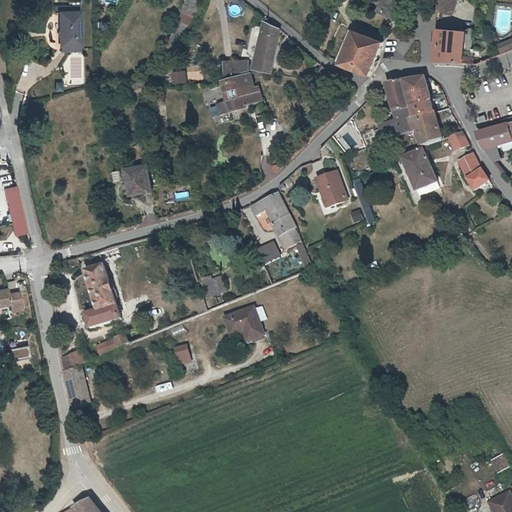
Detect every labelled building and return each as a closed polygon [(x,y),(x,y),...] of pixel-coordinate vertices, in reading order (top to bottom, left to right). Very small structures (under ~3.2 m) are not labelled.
[(397,0),(396,8),(408,14),(409,10),(410,0),(397,0)] [(449,0),(448,4),(463,8),(465,0),(449,0)] [(396,8),(383,2),(376,19),(402,29),(408,14),(396,8)] [(445,14),(459,19),(463,8),(448,4),(445,14)] [(203,16),(206,9),(196,5),(193,11),(203,16)] [(193,11),(181,41),(190,45),(191,42),(199,27),(203,16),(193,11)] [(79,12),(54,13),(55,45),(56,45),(81,44),(79,12)] [(274,25),(270,23),(258,64),(276,69),(285,36),(272,30),(274,25)] [(442,34),(440,63),(448,63),(478,64),(478,58),(468,57),(468,49),(479,50),(480,36),(442,34)] [(344,67),(347,70),(360,37),(355,35),(342,67),(344,67)] [(374,84),(387,51),(360,37),(347,70),(374,84)] [(511,40),(503,44),(507,52),(511,50),(511,40)] [(170,59),(178,64),(190,45),(181,41),(170,59)] [(225,71),(228,85),(248,73),(249,71),(246,62),(225,71)] [(171,85),(186,84),(185,71),(170,72),(171,85)] [(56,83),(56,92),(64,91),(64,82),(56,83)] [(232,110),(222,113),(225,124),(252,116),(251,113),(265,109),(260,95),(257,96),(253,82),(227,92),(232,110)] [(404,90),(417,125),(438,119),(438,118),(425,86),(404,90)] [(383,135),(390,151),(416,140),(411,127),(417,125),(404,90),(387,94),(399,130),(383,135)] [(411,127),(416,140),(417,142),(421,140),(427,153),(447,147),(438,119),(417,125),(411,127)] [(511,119),(486,131),(492,143),(504,160),(511,156),(511,152),(508,144),(511,142),(511,119)] [(466,140),(453,144),(457,154),(463,157),(473,154),(466,140)] [(429,156),(408,166),(425,205),(437,199),(434,193),(443,189),(429,156)] [(484,177),(477,162),(469,166),(478,184),(472,187),(478,198),(492,190),(484,177)] [(478,184),(469,166),(463,168),(472,187),(478,184)] [(153,171),(132,176),(138,202),(159,197),(153,171)] [(343,173),(323,179),(328,199),(332,198),(335,207),(351,203),(343,173)] [(22,221),(16,186),(4,188),(12,235),(25,233),(22,221)] [(434,193),(437,199),(445,195),(443,189),(434,193)] [(176,200),(189,198),(188,191),(175,193),(176,200)] [(360,194),(368,223),(377,221),(369,193),(360,194)] [(283,202),(256,214),(259,223),(270,218),(287,257),(301,251),(295,236),(297,235),(283,202)] [(358,210),(349,214),(354,224),(362,221),(358,210)] [(145,227),(155,221),(151,214),(141,220),(145,227)] [(261,266),(280,258),(273,242),(254,250),(261,266)] [(86,268),(78,270),(80,276),(88,273),(86,268)] [(129,325),(111,272),(94,279),(106,317),(94,322),(99,336),(129,325)] [(204,298),(225,294),(221,276),(201,280),(204,298)] [(10,290),(0,292),(0,298),(1,302),(2,308),(13,306),(10,290)] [(261,314),(232,325),(238,343),(252,337),(256,348),(271,342),(261,314)] [(183,327),(171,329),(172,335),(184,334),(183,327)] [(139,353),(135,344),(125,347),(128,357),(139,353)] [(190,344),(177,348),(182,367),(196,363),(190,344)] [(75,379),(96,370),(91,359),(73,367),(75,379)] [(75,385),(81,419),(90,417),(84,384),(75,385)] [(505,458),(497,463),(504,474),(511,469),(505,458)] [(497,463),(494,464),(501,476),(504,474),(497,463)] [(511,511),(511,496),(511,497),(499,504),(503,511),(511,511)] [(102,511),(93,500),(70,511),(102,511)]
